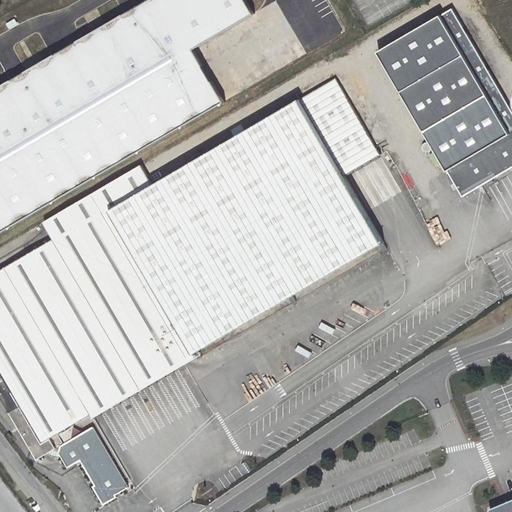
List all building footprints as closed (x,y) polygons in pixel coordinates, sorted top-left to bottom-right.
[(190,51),(251,16),(242,0),(150,0),(0,86),(0,233),(222,105),(190,51)] [(462,197),(511,168),(511,110),(453,6),(378,48),(462,197)] [(155,179),(145,161),(47,218),(57,236),(0,268),(0,393),(10,410),(20,404),(15,419),(39,460),(52,451),(59,453),(69,472),(82,464),(97,488),(119,475),(93,430),(68,445),(61,436),(56,428),(68,421),(63,412),(78,402),(89,420),(91,424),(195,364),(190,355),(387,239),(348,172),(384,150),(339,73),(155,179)] [(420,151),(420,160),(426,161),(429,156),(420,151)] [(174,152),(163,159),(168,165),(175,164),(174,152)] [(56,428),(61,436),(89,420),(78,402),(63,412),(68,421),(56,428)] [(20,404),(10,410),(15,419),(20,404)] [(129,492),(119,475),(97,488),(93,490),(105,509),(118,501),(118,498),(129,492)] [(488,511),(511,511),(511,499),(487,510),(488,511)]
